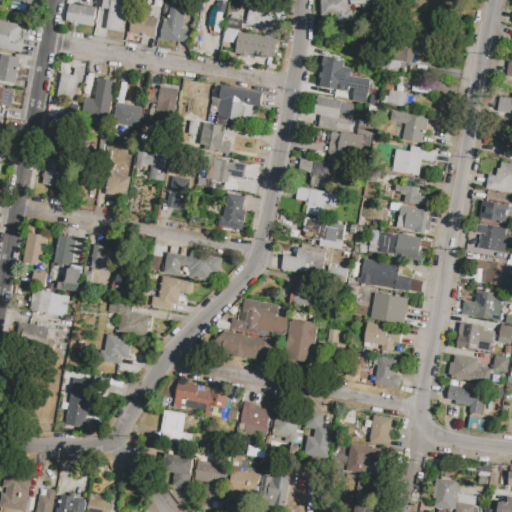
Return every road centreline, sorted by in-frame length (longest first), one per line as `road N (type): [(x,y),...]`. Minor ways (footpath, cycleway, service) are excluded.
road 1 (residential): [(0,443),(125,443),(162,365),(262,250),(295,84),(297,0)]
road 2 (residential): [(403,511),(495,0)]
road 3 (residential): [(162,365),(421,415),(446,443),(511,449)]
road 4 (residential): [(0,306),(54,0)]
road 5 (residential): [(48,40),(295,84)]
road 6 (residential): [(17,206),(262,250)]
